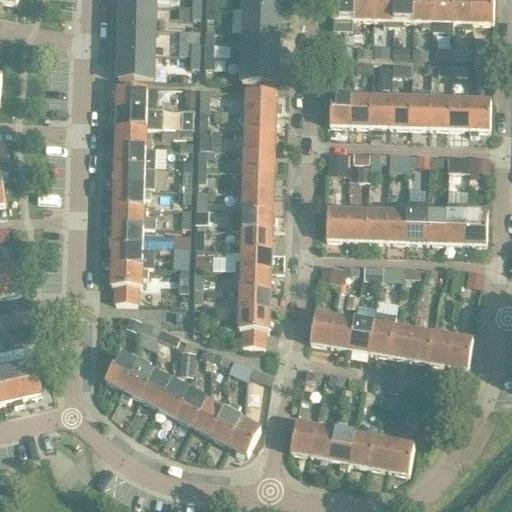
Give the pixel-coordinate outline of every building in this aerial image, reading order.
[(0,0),(0,6),(16,10),(18,0),(0,0)] [(155,0),(121,0),(121,11),(155,12),(155,0)] [(279,0),(245,0),(245,14),(279,15),(279,0)] [(354,32),(354,26),(355,0),(334,0),(334,25),(345,25),(344,31),(354,32)] [(355,0),(354,26),(374,26),(374,0),(355,0)] [(393,32),(394,27),(394,0),(374,0),(374,26),(385,27),(385,32),(393,32)] [(404,27),(413,27),(414,0),(394,0),(394,27),(393,32),(404,32),(404,27)] [(433,34),(433,28),(434,0),(414,0),(413,27),(424,28),(424,33),(433,34)] [(453,39),(453,29),(454,0),(434,0),(433,28),(433,34),(433,38),(453,39)] [(473,36),(473,29),(474,0),(468,0),(454,0),(453,29),(462,29),(462,36),(473,36)] [(474,0),(473,29),(493,30),(494,1),(474,0)] [(193,13),(202,13),(202,1),(193,1),(193,13)] [(207,1),(207,13),(215,13),(215,1),(207,1)] [(155,12),(121,11),(120,36),(155,37),(155,12)] [(179,13),(179,26),(201,26),(202,13),(193,13),(179,13)] [(207,13),(206,25),(215,25),(215,13),(207,13)] [(279,15),(245,14),(244,39),(278,40),(279,15)] [(155,37),(120,36),(119,60),(154,61),(155,37)] [(201,38),(180,37),(179,62),(191,62),(192,50),(200,50),(201,38)] [(216,38),(206,38),(206,50),(214,51),(216,51),(216,38)] [(278,40),(244,39),(243,64),(278,65),(278,40)] [(192,50),(191,62),(199,62),(200,50),(192,50)] [(206,50),(205,62),(213,63),(214,51),(206,50)] [(357,63),(373,64),(373,54),(358,53),(357,63)] [(393,65),(409,65),(409,53),(394,53),(393,65)] [(373,64),(389,64),(389,54),(374,54),(373,64)] [(413,65),(428,65),(429,55),(414,55),(413,65)] [(436,66),(452,66),(452,56),(437,56),(436,66)] [(453,67),(472,67),(472,57),(453,57),(453,67)] [(153,87),(154,61),(119,60),(119,86),(153,87)] [(476,75),(492,76),(492,62),(477,61),(476,75)] [(191,62),(191,74),(199,74),(199,62),(191,62)] [(205,62),(205,75),(213,75),(213,63),(205,62)] [(277,90),(278,65),(243,64),(242,89),(277,90)] [(333,77),(345,78),(345,70),(333,69),(333,77)] [(357,80),(372,80),(372,70),(357,70),(357,80)] [(393,83),(412,84),(412,72),(393,71),(393,73),(393,83)] [(413,82),(425,82),(425,72),(413,72),(413,82)] [(393,83),(393,73),(379,73),(379,88),(393,89),(393,83)] [(438,81),(451,82),(451,74),(439,73),(438,81)] [(452,81),(464,81),(465,73),(453,73),(452,81)] [(330,132),(351,133),(352,104),(342,103),(342,89),(332,89),(330,132)] [(119,94),(118,114),(158,116),(158,95),(119,94)] [(196,95),(186,94),(185,111),(195,112),(196,95)] [(410,134),(430,135),(431,106),(431,96),(411,95),(411,105),(410,134)] [(210,97),(200,97),(200,117),(209,117),(210,117),(210,97)] [(247,98),(247,118),(276,119),(282,119),(282,110),(276,110),(276,99),(247,98)] [(371,133),(390,134),(392,99),(382,98),(382,104),(372,104),(371,133)] [(390,134),(410,134),(411,105),(402,105),(402,99),(392,99),(390,134)] [(450,136),(470,136),(471,101),(461,101),(461,107),(451,107),(450,136)] [(471,101),(470,136),(470,141),(479,142),(479,137),(490,137),(491,108),(481,107),(481,102),(471,101)] [(351,133),(371,133),(372,104),(352,104),(351,133)] [(430,135),(450,136),(451,107),(431,106),(430,135)] [(118,114),(117,134),(146,135),(163,135),(164,116),(158,116),(118,114)] [(182,116),(181,136),(193,137),(194,117),(182,116)] [(209,117),(200,117),(199,136),(200,137),(208,137),(209,117)] [(230,117),(213,117),(213,126),(230,126),(230,117)] [(246,128),(246,138),(275,139),(276,119),(247,118),(241,118),(241,128),(246,128)] [(117,134),(117,154),(152,155),(152,145),(146,145),(146,135),(117,134)] [(208,137),(200,137),(200,156),(207,157),(221,157),(221,137),(208,137)] [(246,156),(245,158),(275,159),(275,139),(246,138),(246,147),(241,147),(240,156),(246,156)] [(0,147),(0,165),(8,165),(7,147),(0,147)] [(193,149),(180,149),(180,162),(193,162),(193,149)] [(117,154),(116,174),(156,175),(156,155),(152,155),(117,154)] [(207,157),(198,157),(198,177),(207,177),(207,157)] [(245,167),(245,178),(274,179),(275,159),(245,158),(245,159),(241,159),(240,167),(245,167)] [(328,182),(349,182),(349,160),(328,160),(328,182)] [(354,169),(369,169),(370,161),(355,161),(354,169)] [(371,169),(386,170),(386,162),(371,161),(371,169)] [(390,179),(409,179),(410,162),(391,162),(390,179)] [(420,180),(430,180),(430,163),(414,163),(414,171),(420,171),(420,180)] [(432,172),(444,172),(444,164),(432,164),(432,172)] [(449,181),(469,181),(470,164),(450,164),(449,181)] [(479,179),(490,178),(490,165),(470,164),(469,181),(469,185),(479,185),(479,179)] [(192,165),(179,165),(179,177),(183,177),(193,177),(192,165)] [(357,188),(369,189),(369,173),(357,172),(357,188)] [(115,193),(115,194),(151,195),(168,196),(168,176),(156,175),(116,174),(116,184),(111,184),(110,193),(115,193)] [(193,177),(183,177),(183,197),(192,197),(193,177)] [(207,177),(198,177),(198,189),(207,189),(207,177)] [(239,197),(244,198),(273,199),(274,179),(245,178),(245,187),(239,187),(239,197)] [(115,194),(115,213),(144,214),(144,204),(150,205),(151,195),(115,194)] [(192,197),(183,197),(183,210),(192,210),(192,197)] [(244,207),(244,217),(273,218),(273,199),(244,198),(239,197),(239,207),(244,207)] [(447,250),(466,251),(467,222),(468,198),(449,197),(447,221),(447,250)] [(467,222),(466,251),(487,251),(487,222),(488,211),(468,211),(468,198),(467,222)] [(207,199),(197,199),(196,217),(206,218),(207,199)] [(407,249),(427,249),(428,221),(428,208),(408,207),(408,220),(407,249)] [(427,249),(447,250),(447,221),(438,221),(438,215),(429,214),(429,208),(428,208),(428,221),(427,249)] [(327,246),(347,247),(348,218),(348,211),(339,211),(339,218),(328,217),(327,246)] [(347,247),(367,248),(368,218),(360,218),(360,212),(348,211),(348,218),(347,247)] [(114,233),(143,234),(156,234),(156,224),(144,223),(144,214),(115,213),(114,223),(109,223),(109,232),(114,232),(114,233)] [(367,248),(387,248),(388,219),(388,213),(379,213),(379,219),(368,218),(367,248)] [(387,248),(407,249),(408,220),(398,219),(399,213),(388,213),(388,219),(387,248)] [(191,216),(182,216),(181,235),(191,235),(191,216)] [(206,218),(196,217),(196,231),(197,231),(209,232),(209,218),(206,218)] [(238,237),(243,237),(272,238),(273,218),(244,217),(234,217),(233,236),(238,236),(238,237)] [(114,233),(114,253),(143,254),(143,234),(114,233)] [(0,235),(0,246),(9,245),(8,235),(0,235)] [(205,236),(196,236),(196,256),(205,256),(205,236)] [(243,247),(242,257),(271,258),(272,238),(243,237),(238,237),(237,247),(243,247)] [(191,255),(191,242),(174,241),(174,243),(174,254),(190,255),(191,255)] [(174,254),(174,243),(150,242),(150,254),(155,254),(174,254)] [(105,273),(113,273),(149,274),(154,274),(155,254),(150,254),(143,254),(114,253),(113,263),(105,263),(105,273)] [(190,255),(174,254),(173,276),(180,276),(189,277),(190,255)] [(236,277),(242,277),(271,278),(271,258),(242,257),(242,259),(226,258),(226,277),(236,277)] [(213,262),(196,261),(196,275),(213,275),(213,262)] [(15,270),(0,273),(0,299),(1,303),(21,299),(15,270)] [(344,275),(323,272),(321,289),(341,292),(343,281),(344,275)] [(112,293),(116,293),(137,294),(141,294),(142,284),(149,284),(149,274),(113,273),(112,293)] [(344,275),(344,282),(358,282),(359,273),(344,273),(344,275)] [(364,274),(364,286),(376,288),(376,282),(383,282),(384,274),(364,274)] [(398,283),(396,292),(401,294),(403,283),(404,275),(384,274),(383,282),(398,283)] [(403,283),(419,284),(420,276),(404,275),(403,283)] [(427,275),(426,283),(437,284),(437,276),(427,275)] [(180,299),(189,299),(189,277),(180,276),(180,299)] [(204,277),(194,277),(194,295),(204,296),(204,277)] [(241,286),(241,297),(270,298),(271,278),(242,277),(236,277),(236,286),(241,286)] [(464,279),(454,277),(450,297),(460,298),(464,279)] [(466,293),(483,296),(484,280),(469,278),(466,293)] [(137,294),(116,293),(115,310),(137,311),(137,294)] [(204,296),(194,295),(194,309),(203,310),(204,296)] [(235,316),(240,316),(270,317),(270,298),(241,297),(241,306),(236,306),(235,316)] [(240,337),(244,337),(265,338),(269,338),(270,317),(240,316),(235,316),(235,326),(240,326),(240,337)] [(310,350),(331,353),(336,324),(337,318),(327,316),(326,323),(316,321),(310,350)] [(331,353),(351,356),(355,327),(346,326),(347,319),(337,318),(336,324),(331,353)] [(370,359),(390,363),(395,334),(397,322),(377,318),(376,324),(375,331),(370,359)] [(139,336),(142,328),(131,323),(126,335),(138,339),(139,336)] [(194,335),(204,335),(205,323),(195,323),(194,335)] [(351,356),(370,359),(375,331),(376,324),(366,323),(365,329),(355,327),(351,356)] [(162,336),(142,328),(139,336),(159,344),(162,336)] [(390,363),(409,366),(414,337),(415,331),(406,329),(405,335),(395,334),(390,363)] [(409,366),(429,369),(433,340),(424,339),(425,332),(415,331),(414,337),(409,366)] [(8,336),(12,354),(32,350),(28,332),(8,336)] [(184,355),(187,348),(162,336),(159,344),(158,347),(184,355)] [(429,369),(448,372),(453,344),(454,337),(445,336),(444,342),(433,340),(429,369)] [(265,338),(244,337),(243,354),(265,355),(265,338)] [(453,344),(448,372),(468,375),(473,347),(462,345),(463,338),(454,337),(453,344)] [(197,352),(187,348),(184,355),(183,359),(194,360),(197,352)] [(216,360),(205,355),(202,363),(214,367),(216,360)] [(183,359),(181,358),(180,382),(195,384),(196,360),(194,360),(183,359)] [(232,365),(216,360),(214,367),(228,374),(232,365)] [(106,387),(124,396),(138,371),(140,366),(132,361),(129,366),(120,361),(106,387)] [(14,366),(15,370),(16,373),(22,404),(42,400),(34,362),(14,366)] [(132,401),(142,406),(155,380),(147,375),(149,370),(140,366),(138,371),(124,396),(120,403),(129,408),(132,401)] [(253,374),(235,366),(230,375),(230,381),(246,388),(249,383),(253,374)] [(7,378),(0,379),(0,393),(3,408),(22,404),(16,373),(15,370),(6,372),(7,378)] [(274,384),(253,374),(249,383),(270,393),(274,384)] [(305,384),(320,387),(322,379),(307,377),(305,384)] [(223,381),(216,378),(213,384),(219,387),(223,381)] [(142,406),(159,415),(173,389),(175,384),(166,379),(164,384),(155,380),(142,406)] [(329,389),(344,391),(345,383),(330,381),(329,389)] [(159,415),(177,424),(190,398),(181,394),(184,389),(175,384),(173,389),(159,415)] [(349,392),(364,394),(365,386),(350,384),(349,392)] [(371,395),(383,397),(384,389),(373,387),(371,395)] [(385,398),(397,400),(398,392),(386,390),(385,398)] [(177,424),(194,433),(207,408),(210,403),(201,398),(199,403),(190,398),(177,424)] [(194,433),(212,443),(225,417),(216,412),(219,407),(210,403),(207,408),(194,433)] [(225,417),(212,443),(229,452),(243,426),(245,421),(237,417),(240,412),(231,407),(225,417)] [(243,426),(229,452),(247,462),(261,436),(251,431),(254,426),(245,421),(243,426)] [(291,458),(311,462),(316,434),(318,427),(308,426),(307,432),(296,430),(291,458)] [(311,462),(330,466),(336,438),(327,436),(328,429),(318,427),(316,434),(311,462)] [(398,435),(397,438),(410,440),(411,432),(399,430),(398,435)] [(350,470),(355,441),(357,435),(347,433),(346,440),(336,438),(330,466),(341,468),(340,474),(349,475),(350,470)] [(350,470),(369,474),(375,445),(366,443),(367,437),(357,435),(355,441),(350,470)] [(369,474),(389,477),(394,449),(395,443),(386,441),(385,447),(375,445),(369,474)] [(394,449),(389,477),(409,481),(414,453),(405,451),(406,445),(395,443),(394,449)]
